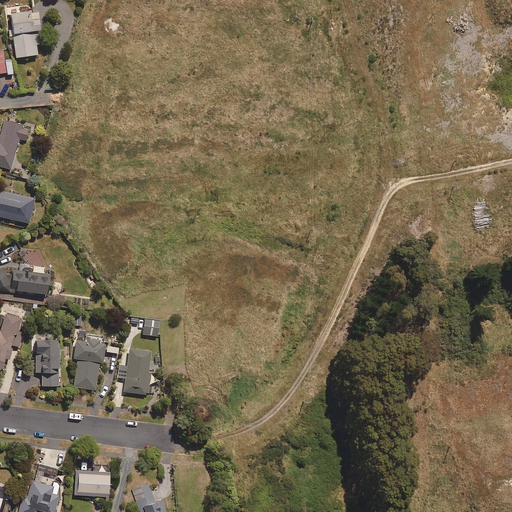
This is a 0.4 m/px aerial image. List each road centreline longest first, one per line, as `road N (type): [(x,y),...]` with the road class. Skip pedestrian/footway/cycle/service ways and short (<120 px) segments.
road 1 (track): [(172,441),(203,445),(283,400),(337,311),(390,188),(511,163)]
road 2 (track): [(325,0),(390,188)]
road 3 (residential): [(0,418),(172,441)]
